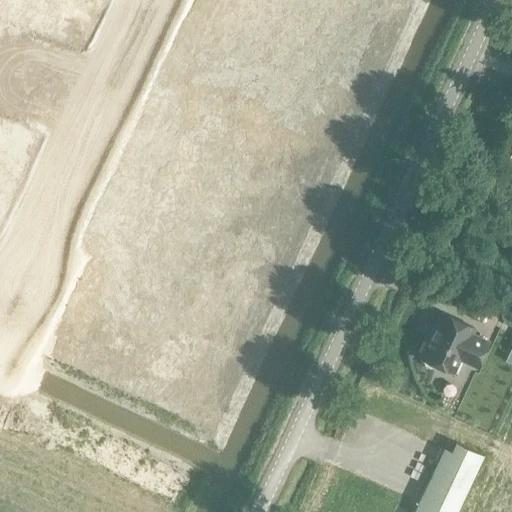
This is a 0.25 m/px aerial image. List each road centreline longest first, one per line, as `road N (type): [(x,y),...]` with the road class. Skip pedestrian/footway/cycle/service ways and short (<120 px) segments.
road 1 (tertiary): [(258,511),(495,0)]
road 2 (residential): [(0,348),(151,0)]
road 3 (unknown): [(16,309),(208,398)]
